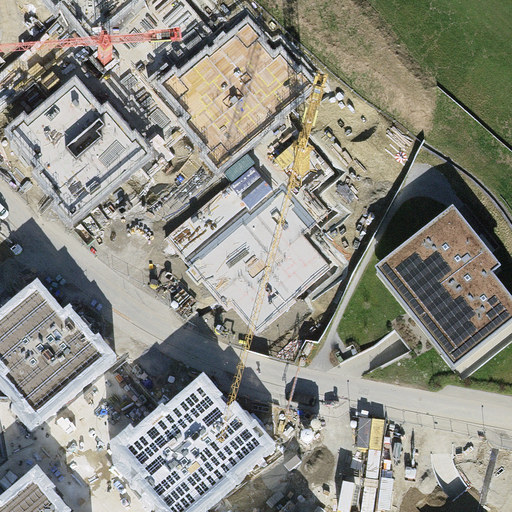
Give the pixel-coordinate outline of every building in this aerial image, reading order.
[(46,0),(56,11),(61,6),(94,45),(107,34),(103,30),(138,0),(46,0)] [(260,39),(248,25),(210,58),(208,56),(179,81),(176,77),(163,88),(191,120),(186,124),(211,154),(207,157),(219,171),(277,122),(275,119),(311,89),(281,54),(274,60),(257,41),(260,39)] [(24,126),(12,136),(44,174),(39,179),(63,206),(59,209),(71,223),(145,159),(107,114),(102,119),(75,88),(27,130),(24,126)] [(295,206),(283,192),(245,224),(244,222),(186,272),(198,286),(202,282),(227,312),(232,307),(260,340),(272,329),(269,325),(298,300),(296,298),(332,267),(304,234),(311,228),(293,208),(295,206)] [(498,269),(453,213),(391,263),(423,302),(415,309),(436,336),(445,330),(463,353),(511,313),(511,304),(488,276),(498,269)] [(37,290),(0,321),(0,369),(6,376),(0,381),(36,422),(107,361),(68,317),(63,321),(37,290)] [(203,409),(191,395),(165,418),(163,416),(133,441),(143,453),(131,463),(146,480),(140,484),(164,511),(169,511),(176,507),(180,511),(196,511),(232,482),(230,479),(266,449),(236,414),(229,420),(212,400),(203,409)] [(36,501),(24,488),(0,508),(0,511),(61,511),(45,493),(36,501)]
